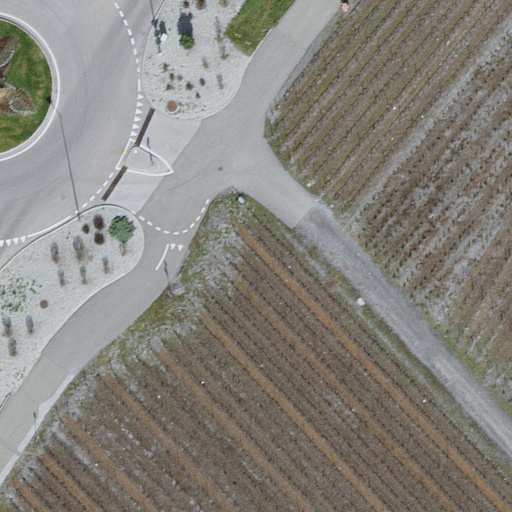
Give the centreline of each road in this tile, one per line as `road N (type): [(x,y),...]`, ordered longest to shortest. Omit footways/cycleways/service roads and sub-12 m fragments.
road 1 (track): [(220,155),(316,226),(511,438)]
road 2 (track): [(168,185),(182,214),(175,236),(131,296),(94,325),(0,450)]
road 3 (residential): [(182,172),(220,155),(277,54),(322,0)]
road 4 (residential): [(68,181),(150,194),(182,172)]
